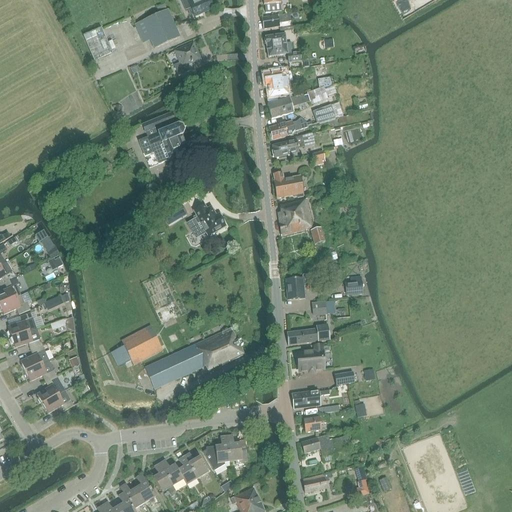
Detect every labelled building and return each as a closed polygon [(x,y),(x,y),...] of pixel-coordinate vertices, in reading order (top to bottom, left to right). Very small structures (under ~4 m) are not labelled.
[(213,9),(209,0),(195,0),(189,3),(187,0),(185,0),(177,3),(181,13),(189,9),(193,18),(213,9)] [(263,0),(264,6),(265,6),(265,14),(281,12),(280,4),(281,4),(280,0),(263,0)] [(160,14),(142,21),(154,49),(180,38),(168,10),(167,10),(165,5),(157,8),(160,14)] [(290,15),(261,19),(263,30),(279,27),(279,24),(291,22),(290,15)] [(112,54),(102,28),(83,36),(94,61),(112,54)] [(264,40),(265,45),(266,46),(268,58),(287,56),(289,64),(302,62),(300,53),(293,54),(291,43),(287,43),(285,35),(265,38),(265,39),(264,40)] [(189,64),(200,59),(193,44),(176,52),(180,63),(174,66),(179,77),(191,71),(189,64)] [(285,72),(265,76),(266,88),(268,88),(269,97),(268,98),(269,105),(281,102),(280,97),(289,96),(285,72)] [(269,105),(267,106),(271,121),(285,117),(285,116),(293,113),(291,108),(311,103),(308,93),(281,102),(269,105)] [(312,112),(315,124),(335,119),(331,106),(312,112)] [(143,125),(148,138),(138,142),(144,158),(154,154),(158,165),(188,153),(182,137),(184,132),(182,128),(178,126),(158,134),(156,129),(175,121),(172,113),(143,125)] [(291,122),(268,129),(272,142),(292,136),(295,132),(309,129),(311,126),(310,121),(306,122),(299,118),(296,122),(292,123),(291,122)] [(273,151),(272,153),(273,157),(275,158),(275,159),(298,154),(297,149),(306,147),(304,136),(295,138),(295,141),(272,146),(273,151)] [(316,167),(326,164),(322,153),(312,155),(316,167)] [(274,182),(277,199),(296,196),(297,199),(303,197),(300,177),(284,180),(283,174),(274,175),(275,182),(274,182)] [(281,237),(314,228),(308,199),(280,206),(281,213),(276,213),(281,237)] [(181,205),(168,212),(174,223),(187,215),(181,205)] [(193,234),(187,238),(192,246),(196,247),(210,239),(209,237),(226,227),(219,214),(216,216),(211,207),(207,210),(204,205),(193,211),(197,219),(188,224),(193,234)] [(314,246),(324,243),(320,229),(310,231),(314,246)] [(0,244),(12,237),(9,238),(7,235),(5,236),(0,236),(0,244)] [(6,263),(4,264),(0,267),(0,280),(1,279),(4,285),(16,279),(6,263)] [(26,269),(27,272),(38,267),(37,263),(26,269)] [(0,305),(20,296),(16,286),(18,285),(17,280),(16,279),(4,285),(7,290),(0,292),(0,305)] [(285,280),(287,301),(304,299),(303,279),(285,280)] [(361,283),(345,284),(346,297),(363,296),(361,283)] [(20,296),(0,305),(0,311),(1,313),(2,313),(2,315),(3,316),(6,315),(16,310),(18,315),(18,316),(21,315),(30,311),(27,304),(29,304),(25,294),(20,296)] [(60,298),(45,304),(48,311),(63,304),(60,298)] [(325,302),(314,303),(311,304),(313,317),(327,315),(333,314),(332,302),(325,303),(325,302)] [(7,332),(10,339),(36,330),(31,314),(19,318),(21,324),(7,328),(9,332),(7,332)] [(133,366),(163,351),(150,326),(121,342),(123,347),(111,353),(118,368),(131,361),(133,366)] [(288,347),(329,341),(327,326),(315,327),(316,330),(286,334),(288,347)] [(231,328),(144,369),(154,391),(205,366),(208,373),(244,355),(231,328)] [(40,340),(36,330),(10,339),(12,346),(13,346),(15,349),(28,345),(30,351),(42,346),(40,340)] [(21,366),(24,373),(48,362),(42,346),(30,351),(33,357),(20,363),(22,366),(21,366)] [(297,354),(299,372),(308,371),(308,372),(309,372),(309,371),(313,371),(314,371),(323,370),(321,347),(314,348),(315,353),(297,354)] [(56,377),(48,362),(24,373),(27,380),(28,380),(29,383),(42,377),(45,383),(56,377)] [(353,373),(334,376),(336,387),(354,384),(362,382),(361,372),(353,373)] [(37,399),(41,406),(58,396),(64,392),(56,377),(45,383),(48,389),(36,396),(38,399),(37,399)] [(320,407),(319,401),(319,396),(321,395),(322,397),(324,397),(324,400),(325,400),(325,401),(329,401),(328,391),(319,392),(318,392),(292,395),(293,411),(320,407)] [(58,396),(41,406),(45,412),(46,412),(48,415),(60,408),(63,413),(74,406),(70,401),(64,392),(58,396)] [(319,418),(304,421),(305,434),(322,432),(321,425),(327,424),(326,418),(320,419),(319,418)] [(226,437),(229,463),(235,462),(235,465),(247,464),(245,442),(239,442),(239,444),(233,445),(232,436),(226,437)] [(302,444),(305,455),(320,451),(322,459),(336,455),(336,454),(343,451),(339,438),(332,441),(329,441),(327,436),(316,439),(302,444)] [(229,463),(226,437),(220,438),(221,447),(205,448),(206,451),(203,453),(214,472),(225,466),(224,464),(229,463)] [(189,454),(184,457),(198,480),(208,473),(199,458),(193,461),(189,454)] [(198,480),(184,457),(178,461),(182,468),(177,471),(183,481),(186,486),(198,480)] [(165,461),(159,465),(173,487),(183,481),(177,471),(174,465),(169,468),(165,461)] [(173,487),(159,465),(153,468),(158,475),(153,479),(162,494),(168,490),(172,497),(176,494),(173,487)] [(324,480),(331,479),(331,474),(302,480),(305,495),(327,489),(324,480)] [(140,486),(135,489),(144,505),(155,498),(141,475),(135,479),(140,486)] [(369,494),(365,481),(357,484),(358,489),(355,490),(357,498),(369,494)] [(144,505),(135,489),(130,492),(125,485),(119,488),(122,493),(133,511),(144,505)] [(264,511),(254,489),(230,500),(233,506),(236,504),(239,511),(264,511)] [(133,511),(122,493),(117,496),(122,504),(116,507),(119,511),(133,511)] [(197,502),(186,509),(187,511),(191,511),(194,510),(199,508),(200,507),(197,502)] [(104,511),(119,511),(116,507),(111,510),(107,503),(101,506),(104,511)]
